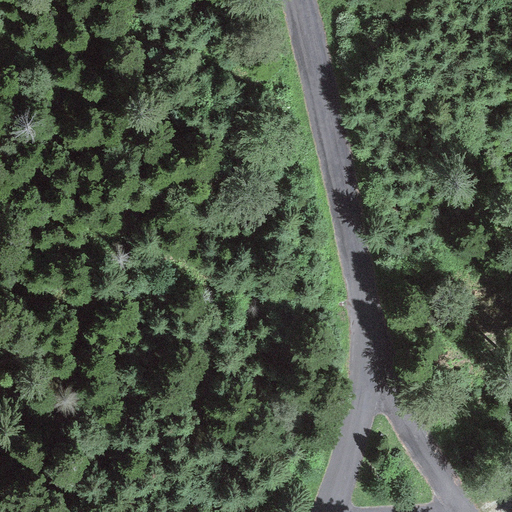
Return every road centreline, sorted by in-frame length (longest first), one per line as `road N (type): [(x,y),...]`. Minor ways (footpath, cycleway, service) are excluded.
road 1 (unclassified): [(369,381),(364,305),(298,0)]
road 2 (unclassified): [(369,381),(449,511)]
road 3 (unclassified): [(332,511),(369,381)]
